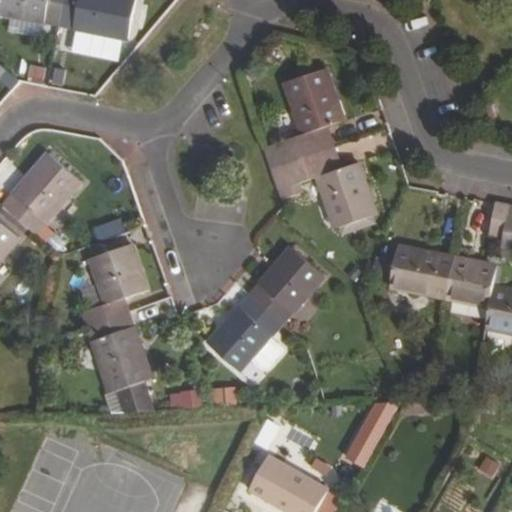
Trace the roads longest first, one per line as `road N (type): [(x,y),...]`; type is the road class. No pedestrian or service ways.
road 1 (residential): [(511,175),(452,164),(436,153),(375,25),(272,1)]
road 2 (residential): [(142,127),(174,118),(272,1)]
road 3 (residential): [(0,138),(14,122),(48,111),(142,127)]
